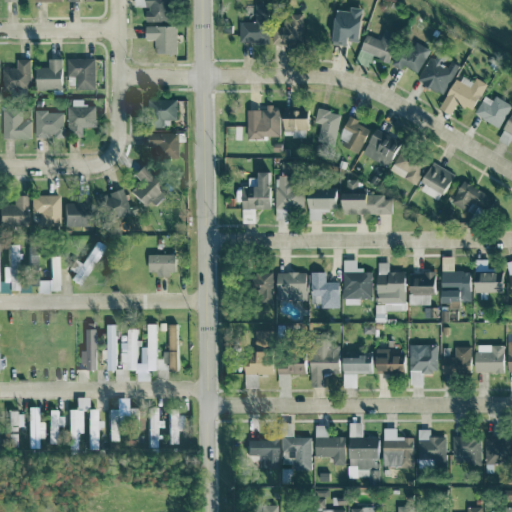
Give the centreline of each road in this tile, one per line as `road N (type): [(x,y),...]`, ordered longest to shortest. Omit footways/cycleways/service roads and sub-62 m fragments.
road 1 (residential): [(201,0),(207,511)]
road 2 (residential): [(118,75),(311,73),(355,81),(511,171)]
road 3 (residential): [(203,239),(511,237)]
road 4 (residential): [(206,404),(511,402)]
road 5 (residential): [(117,0),(118,141),(110,157)]
